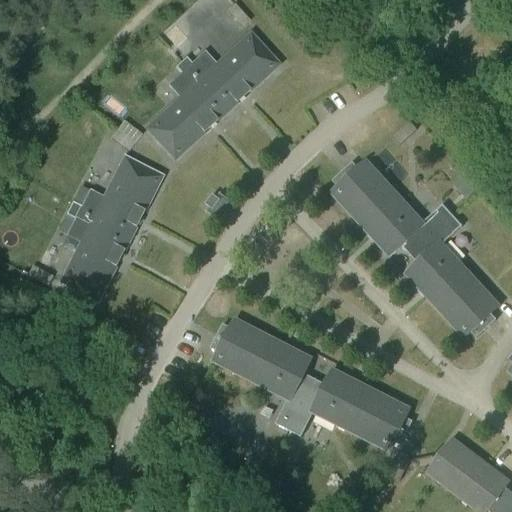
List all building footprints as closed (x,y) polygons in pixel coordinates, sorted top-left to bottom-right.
[(234,5),(226,12),(242,29),(249,22),(234,5)] [(193,88),(147,130),(174,160),(216,122),(277,66),(250,36),(204,79),(186,59),(176,68),(193,88)] [(123,123),(110,139),(128,154),(141,137),(123,123)] [(409,123),(393,138),(400,146),(416,131),(409,123)] [(160,178),(124,160),(96,216),(72,204),(66,216),(89,228),(60,284),(96,303),(136,226),(160,178)] [(366,163),(365,164),(358,170),(352,163),(332,182),(338,188),(332,194),(389,257),(401,246),(418,265),(406,276),(464,338),(470,332),(476,339),(496,321),(490,314),(498,307),(441,246),(462,227),(442,206),(422,224),(366,163)] [(463,179),(454,188),(465,200),(475,191),(463,179)] [(213,211),(220,201),(212,195),(205,205),(213,211)] [(52,278),(31,268),(26,277),(47,288),(52,278)] [(409,411),(359,385),(333,372),(326,386),(303,374),(310,360),(235,321),(231,329),(223,325),(210,349),(218,353),(214,363),(288,401),(275,425),(301,438),(314,414),(388,452),(392,443),(401,447),(413,423),(405,418),(409,411)] [(191,406),(180,426),(190,431),(200,411),(191,406)] [(508,483),(486,466),(453,442),(429,474),(478,511),(511,511),(511,493),(504,488),(508,483)] [(400,457),(390,477),(399,482),(410,462),(400,457)] [(347,477),(333,495),(342,501),(355,483),(347,477)]
